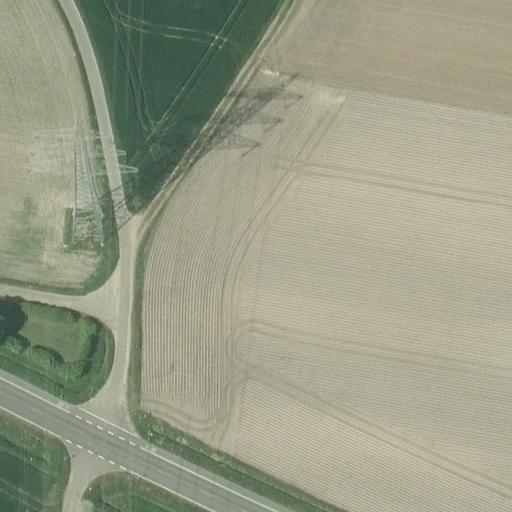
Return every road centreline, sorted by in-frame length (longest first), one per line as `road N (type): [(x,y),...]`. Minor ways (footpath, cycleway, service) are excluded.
road 1 (unclassified): [(120,309),(125,257),(110,161),(95,88),(63,0)]
road 2 (track): [(122,232),(139,223),(298,0)]
road 3 (secondary): [(243,511),(95,441)]
road 4 (unclassified): [(95,441),(119,366),(120,309)]
road 5 (unclassified): [(0,290),(120,309)]
